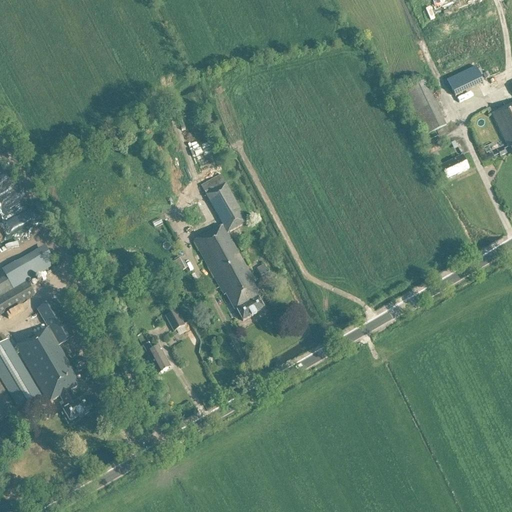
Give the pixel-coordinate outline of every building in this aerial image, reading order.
[(478,67),(447,81),(452,92),(453,91),(455,97),(485,83),(482,77),(483,77),(478,67)] [(423,138),(445,128),(423,82),(401,92),(423,138)] [(511,106),(511,107),(511,106),(492,115),(507,148),(510,146),(511,150),(511,106)] [(438,138),(449,135),(446,128),(436,132),(438,138)] [(429,148),(439,143),(435,134),(424,140),(429,148)] [(489,147),(499,142),(496,137),(486,141),(489,147)] [(457,177),(468,171),(462,158),(440,169),(447,182),(447,180),(456,175),(457,177)] [(260,299),(252,285),(254,284),(227,235),(246,225),(220,177),(200,188),(222,227),(193,243),(224,297),(225,296),(234,313),(236,312),(242,323),(251,318),(251,319),(256,316),(264,311),(258,300),(260,299)] [(0,244),(39,221),(33,211),(34,210),(19,186),(0,197),(0,244)] [(7,277),(12,287),(46,267),(37,252),(3,271),(7,277)] [(178,275),(187,269),(182,259),(172,264),(178,275)] [(256,271),(262,283),(270,279),(264,266),(256,271)] [(0,298),(14,290),(12,287),(7,277),(0,281),(0,298)] [(26,282),(14,290),(0,298),(0,316),(34,296),(26,282)] [(16,350),(12,353),(15,357),(19,355),(48,405),(60,398),(66,410),(63,412),(69,423),(78,418),(78,419),(83,416),(83,415),(91,411),(84,399),(76,404),(70,392),(79,387),(74,377),(73,378),(70,373),(73,372),(58,347),(73,338),(52,302),(37,311),(47,329),(15,349),(16,350)] [(174,334),(185,328),(176,312),(165,318),(174,334)] [(15,357),(12,353),(6,343),(0,347),(0,422),(16,412),(0,384),(0,377),(25,419),(44,407),(15,357)] [(153,352),(149,345),(142,348),(153,368),(154,367),(158,376),(168,371),(166,368),(169,367),(159,349),(153,352)] [(82,377),(85,383),(94,378),(90,372),(82,377)]
